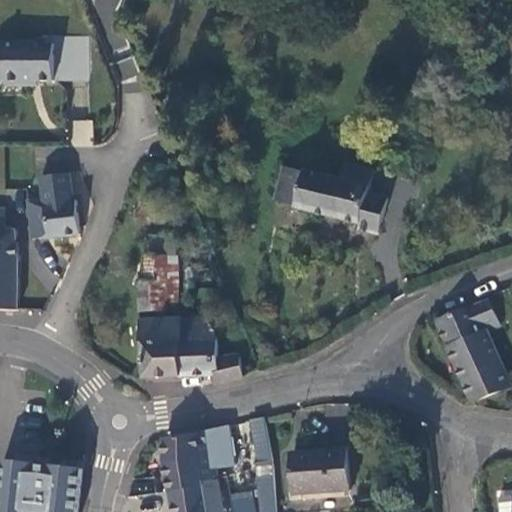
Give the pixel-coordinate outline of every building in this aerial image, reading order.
[(0,83),(2,85),(17,85),(23,80),(50,81),(51,43),(0,42),(0,83)] [(72,145),(93,146),(93,120),(72,119),(72,145)] [(217,178),(214,159),(198,162),(201,180),(217,178)] [(342,165),(338,180),(367,187),(371,172),(342,165)] [(377,234),(378,229),(385,198),(366,193),(367,187),(338,180),(301,171),(301,173),(282,168),(274,201),(292,206),(292,208),(359,224),(358,229),(377,234)] [(28,200),(31,237),(77,232),(76,199),(71,199),(69,172),(40,174),(42,198),(28,200)] [(387,192),(367,187),(366,193),(385,198),(387,192)] [(2,227),(0,226),(0,307),(13,308),(15,260),(13,227),(10,227),(2,227)] [(135,279),(137,309),(162,307),(162,298),(174,298),(175,278),(163,278),(164,254),(144,253),(143,280),(135,279)] [(434,320),(445,345),(483,328),(496,323),(485,298),(434,320)] [(141,339),(143,376),(210,373),(213,382),(238,375),(233,354),(211,359),(210,335),(216,337),(222,337),(226,335),(228,330),(229,325),(226,320),(221,318),(215,317),(210,320),(210,314),(189,316),(188,310),(175,310),(174,317),(137,319),(138,339),(141,339)] [(486,336),(483,328),(445,345),(468,397),(474,400),(507,384),(489,342),(486,336)] [(492,333),(486,336),(489,342),(495,339),(492,333)] [(255,462),(269,460),(268,448),(259,416),(246,419),(253,444),(255,462)] [(208,432),(208,428),(203,428),(195,432),(162,436),(162,461),(167,489),(203,485),(202,479),(216,477),(213,456),(221,455),(218,433),(210,434),(208,432)] [(343,449),(288,454),(292,492),(346,486),(343,449)] [(34,459),(2,456),(0,474),(0,511),(75,511),(77,501),(75,499),(77,497),(81,465),(49,461),(49,463),(34,461),(34,459)] [(255,462),(257,485),(271,484),(269,460),(255,462)] [(221,511),(216,477),(202,479),(203,485),(167,489),(171,511),(221,511)] [(257,485),(259,511),(274,511),(271,484),(257,485)] [(251,511),(249,496),(229,499),(230,511),(251,511)]
